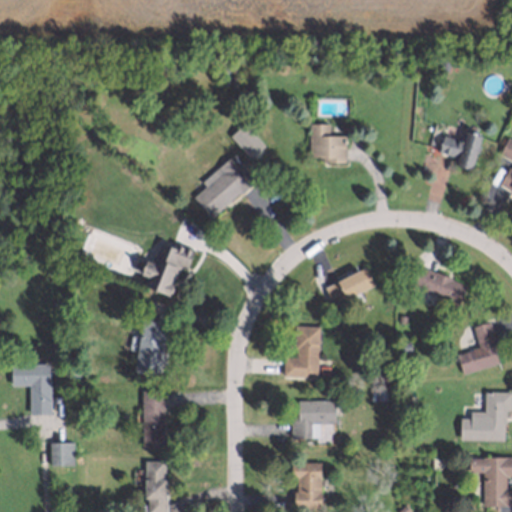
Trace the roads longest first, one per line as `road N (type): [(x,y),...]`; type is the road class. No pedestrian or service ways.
road 1 (residential): [(500,255),(448,229),(405,220),(359,223),(297,253),(260,290)]
road 2 (residential): [(260,290),(241,331),(233,381),(234,511)]
